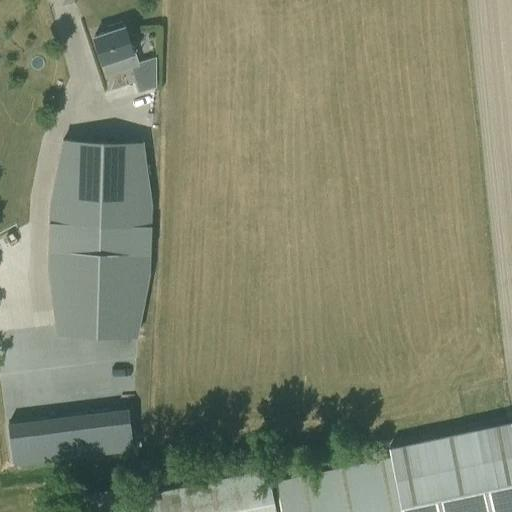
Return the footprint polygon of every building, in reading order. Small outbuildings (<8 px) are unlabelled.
[(94,35),(103,62),(107,73),(138,63),(133,50),(136,49),(133,41),(131,42),(125,25),(122,26),(121,22),(106,26),(108,31),(94,35)] [(157,84),(157,64),(134,71),(140,89),(157,84)] [(50,200),(48,269),(55,330),(136,333),(147,273),(150,204),(143,143),(62,140),(50,200)] [(129,405),(8,421),(14,463),(135,447),(129,405)] [(392,455),(275,481),(281,511),(511,511),(511,430),(510,420),(390,446),(392,455)] [(276,511),(267,467),(86,505),(87,511),(276,511)]
